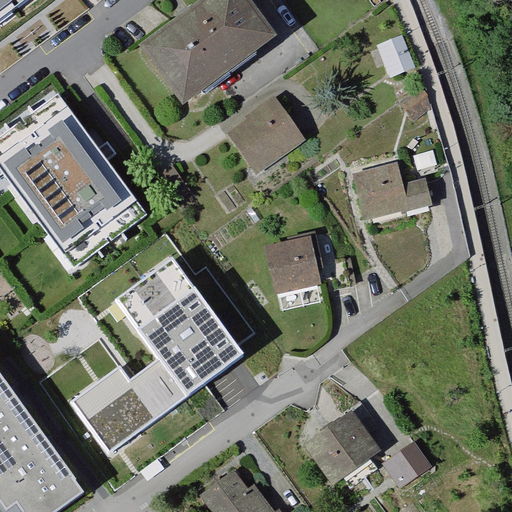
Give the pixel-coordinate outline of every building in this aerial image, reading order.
[(0,0),(0,22),(29,0),(0,0)] [(183,115),(278,45),(244,0),(212,0),(139,54),(183,115)] [(406,34),(380,42),(390,75),(417,67),(406,34)] [(61,96),(0,140),(0,170),(76,273),(151,218),(61,96)] [(310,143),(278,101),(250,122),(251,124),(230,140),(260,180),(310,143)] [(368,226),(436,210),(430,184),(406,189),(402,169),(357,179),(368,226)] [(176,170),(162,178),(180,206),(194,197),(176,170)] [(293,245),(269,251),(280,300),(328,289),(324,274),(330,272),(321,235),(292,242),(293,245)] [(253,357),(174,250),(108,299),(141,343),(62,401),(108,463),(186,406),(253,357)] [(64,511),(87,495),(0,376),(0,502),(7,511),(64,511)] [(384,432),(365,405),(348,417),(350,420),(308,450),(338,492),(387,457),(374,438),(384,432)] [(435,473),(419,450),(395,467),(411,490),(435,473)] [(273,511),(258,489),(251,493),(238,474),(202,498),(211,511),(273,511)]
